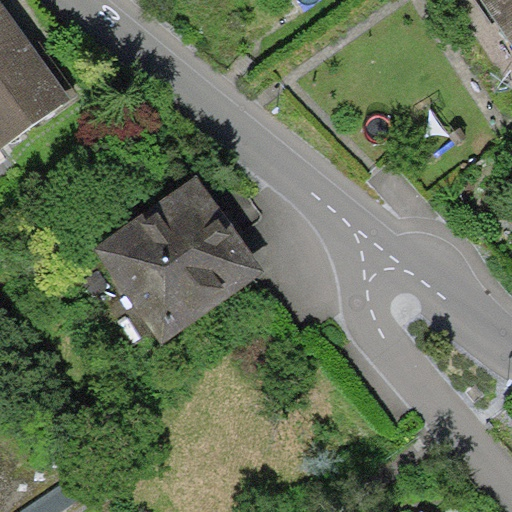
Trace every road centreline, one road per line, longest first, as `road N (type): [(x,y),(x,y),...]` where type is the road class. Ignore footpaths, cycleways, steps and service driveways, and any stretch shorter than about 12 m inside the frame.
road 1 (residential): [(378,261),(353,223),(88,0)]
road 2 (residential): [(511,478),(379,331),(369,282),(378,261)]
road 3 (residential): [(511,338),(423,272),(378,261)]
